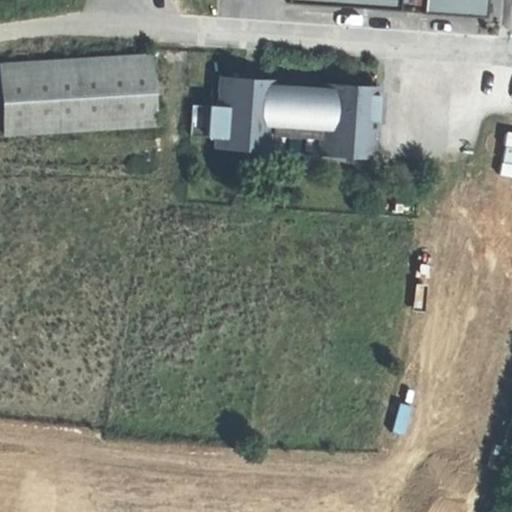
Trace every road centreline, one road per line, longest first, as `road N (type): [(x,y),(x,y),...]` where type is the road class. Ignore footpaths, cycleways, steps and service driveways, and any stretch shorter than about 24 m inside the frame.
road 1 (unclassified): [(129,27),(511,54)]
road 2 (track): [(0,35),(129,27),(125,0)]
